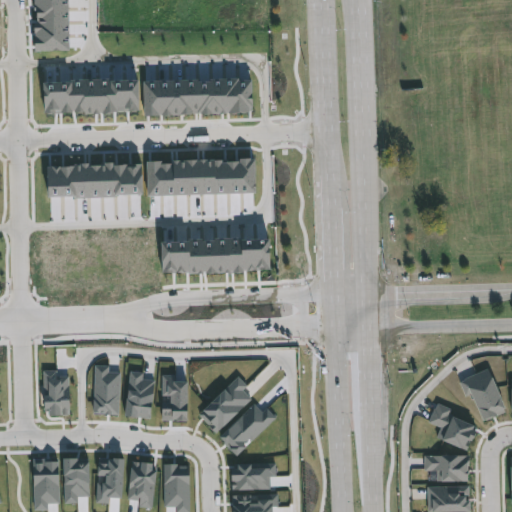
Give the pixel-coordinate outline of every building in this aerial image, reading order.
[(68,0),(34,0),(35,48),(69,47),(68,0)] [(251,77),(237,78),(238,113),(252,112),(251,77)] [(211,78),(197,79),(198,114),(212,113),(211,78)] [(224,78),(211,78),(212,113),(225,113),(224,78)] [(237,78),(224,78),(225,113),(238,113),(237,78)] [(125,79),(111,80),(112,113),(126,112),(125,79)] [(138,79),(125,79),(126,112),(139,112),(138,79)] [(184,79),(170,80),(171,115),(185,114),(184,79)] [(197,79),(184,79),(185,114),(198,114),(197,79)] [(97,80),(84,81),(85,113),(98,113),(97,80)] [(111,80),(97,80),(98,113),(112,113),(111,80)] [(157,80),(144,80),(145,115),(158,115),(157,80)] [(170,80),(157,80),(158,115),(171,115),(170,80)] [(70,81),(56,82),(57,114),(71,114),(70,81)] [(84,81),(70,81),(71,114),(85,113),(84,81)] [(56,82),(43,82),(44,115),(57,114),(56,82)] [(254,157),(241,158),(242,193),(255,193),(254,157)] [(214,158),(200,159),(201,195),(215,194),(214,158)] [(227,158),(214,158),(215,194),(228,194),(227,158)] [(241,158),(227,158),(228,194),(242,193),(241,158)] [(174,159),(160,160),(161,196),(175,195),(174,159)] [(187,159),(174,159),(175,195),(188,195),(187,159)] [(200,159),(187,159),(188,195),(201,195),(200,159)] [(160,160),(147,160),(148,196),(161,196),(160,160)] [(139,163),(126,164),(127,196),(140,196),(139,163)] [(113,164),(100,165),(101,197),(114,197),(113,164)] [(126,164),(113,164),(114,197),(127,196),(126,164)] [(87,165),(74,166),(75,198),(88,198),(87,165)] [(100,165),(87,165),(88,198),(101,197),(100,165)] [(61,166),(48,167),(49,199),(62,198),(61,166)] [(74,166),(61,166),(62,198),(75,198),(74,166)] [(163,231),(163,271),(270,271),(270,230),(163,231)] [(458,377),(482,419),(505,407),(481,364),(458,377)] [(95,367),(93,412),(118,413),(119,368),(95,367)] [(69,414),(69,369),(44,368),(45,414),(69,414)] [(186,417),(187,372),(162,371),(162,417),(186,417)] [(234,380),(200,410),(217,429),(250,397),(234,380)] [(423,423),(465,448),(479,426),(437,401),(423,423)] [(421,477),(470,478),(470,451),(421,451),(421,477)] [(152,502),(156,457),(131,455),(128,501),(152,502)] [(425,511),(474,511),(474,486),(425,485),(425,511)]
